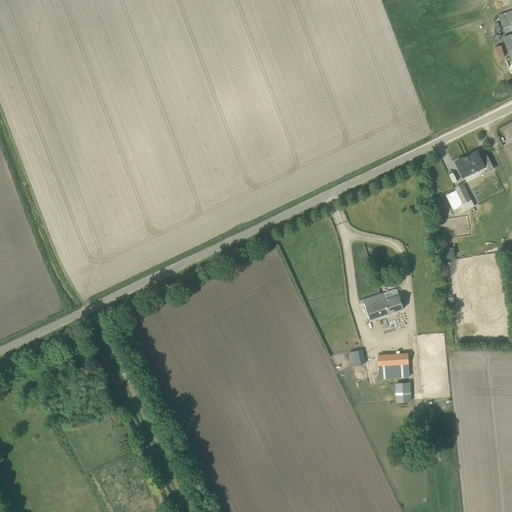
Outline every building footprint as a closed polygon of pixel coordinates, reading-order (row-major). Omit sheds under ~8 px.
[(505,33),(511,30),(511,10),(499,15),(505,33)] [(511,73),(511,72),(511,33),(502,37),(510,57),(506,59),(511,73)] [(500,45),(492,47),(495,59),(503,56),(500,45)] [(480,158),(477,152),(455,162),(462,177),(463,176),(464,177),(476,171),(479,177),(493,170),(486,155),(480,158)] [(456,215),(474,207),(463,184),(455,188),(456,191),(447,195),(456,215)] [(470,217),(440,221),(443,241),(473,237),(470,217)] [(403,309),(397,291),(395,290),(384,293),(363,300),(370,320),(403,309)] [(349,353),(352,367),(366,363),(363,349),(349,353)] [(408,353),(378,355),(380,377),(409,374),(408,353)] [(397,402),(412,401),(410,384),(395,386),(397,402)] [(398,451),(400,463),(412,462),(410,450),(398,451)]
